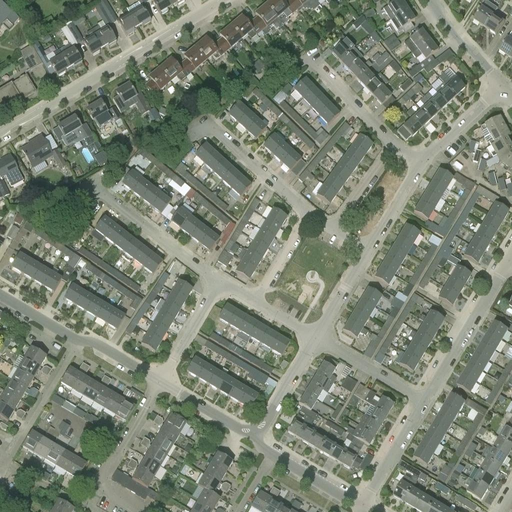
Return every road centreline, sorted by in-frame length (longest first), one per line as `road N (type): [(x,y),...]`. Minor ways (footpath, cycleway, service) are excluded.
road 1 (residential): [(0,139),(229,0)]
road 2 (residential): [(221,283),(94,188),(82,195)]
road 3 (residential): [(428,402),(511,261)]
road 4 (residential): [(309,212),(212,125),(187,133)]
road 5 (residential): [(428,402),(319,339)]
road 6 (residential): [(394,146),(305,62)]
road 7 (residential): [(366,507),(428,402)]
